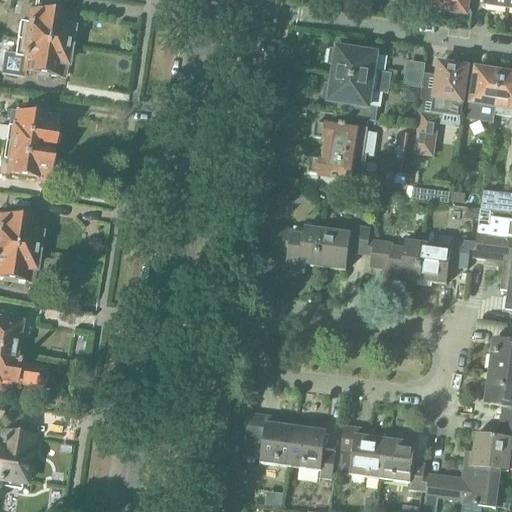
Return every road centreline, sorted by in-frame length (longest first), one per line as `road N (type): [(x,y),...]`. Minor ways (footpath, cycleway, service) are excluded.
road 1 (residential): [(262,340),(272,316),(287,312),(436,331),(450,343),(443,390),(432,397),(274,376),(262,363)]
road 2 (secondary): [(144,330),(201,6)]
road 3 (residential): [(511,52),(253,13)]
road 4 (residential): [(218,240),(253,13)]
road 5 (secondary): [(115,511),(144,330)]
